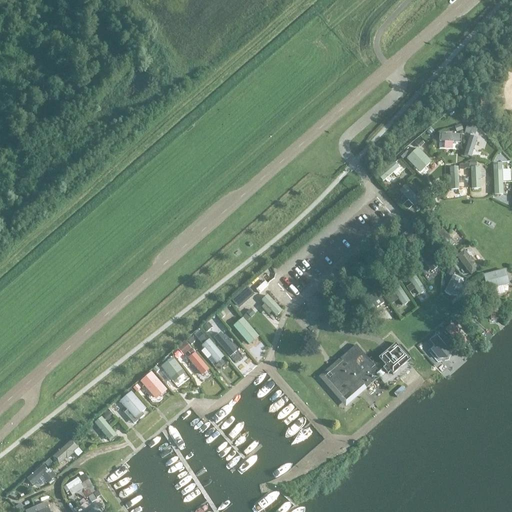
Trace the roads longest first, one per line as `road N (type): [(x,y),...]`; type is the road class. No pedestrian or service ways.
road 1 (tertiary): [(0,407),(467,0)]
road 2 (track): [(304,0),(0,265)]
